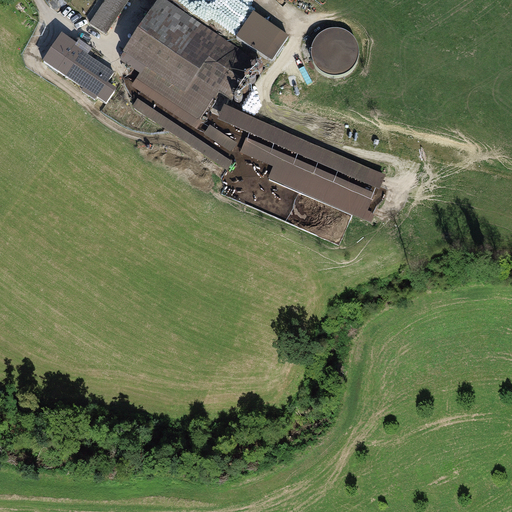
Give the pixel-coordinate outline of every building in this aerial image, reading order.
[(127,0),(107,0),(92,24),(107,34),(127,0)] [(255,63),(161,0),(159,0),(124,54),(144,68),(130,88),(197,132),(219,96),(231,103),(255,63)] [(233,1),(217,25),(272,62),(288,39),(233,1)] [(62,34),(42,63),(105,105),(116,90),(107,84),(114,74),(88,56),(92,49),(79,41),(77,44),(62,34)] [(232,163),(136,101),(130,110),(226,172),(232,163)] [(383,178),(225,106),(218,122),(249,136),(241,153),(275,168),(260,201),(340,237),(350,215),(371,224),(375,215),(368,212),(383,178)] [(237,144),(210,127),(204,136),(230,153),(237,144)]
